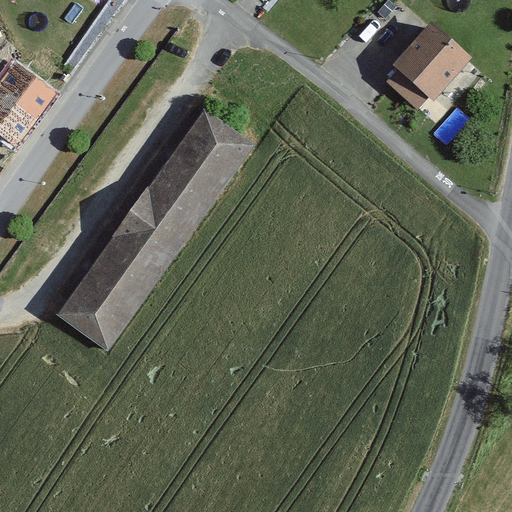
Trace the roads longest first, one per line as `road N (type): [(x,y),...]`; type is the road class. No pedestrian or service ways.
road 1 (tertiary): [(427,511),(467,418),(511,210)]
road 2 (residential): [(154,0),(6,209)]
